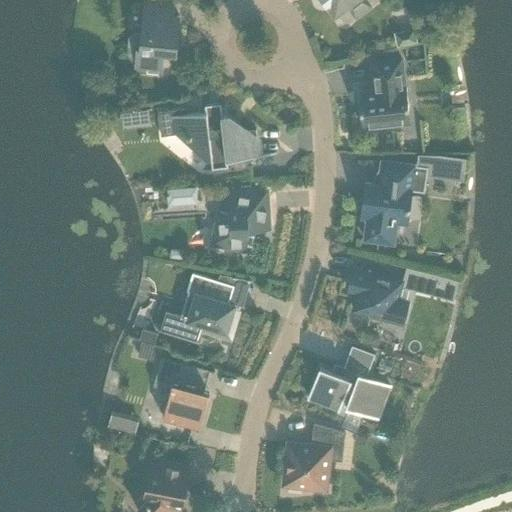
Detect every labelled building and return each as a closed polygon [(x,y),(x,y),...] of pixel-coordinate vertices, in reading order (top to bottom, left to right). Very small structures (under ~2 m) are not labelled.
[(132,34),(128,37),(126,55),(132,61),(136,62),(135,71),(161,74),(163,53),(171,54),(172,43),(177,43),(179,16),(173,15),(174,2),(155,0),(144,0),(141,34),(132,34)] [(329,5),(335,13),(347,5),(355,16),(370,5),(366,0),(322,0),(327,7),(329,5)] [(401,58),(371,61),(374,91),(359,92),(361,111),(362,111),(364,128),(409,123),(407,106),(409,106),(407,87),(404,87),(401,58)] [(330,69),(329,91),(354,92),(354,70),(330,69)] [(188,141),(207,156),(211,156),(212,168),(228,166),(227,160),(276,154),(276,153),(259,155),(256,129),(241,131),(241,129),(237,126),(232,127),(231,122),(224,116),(222,116),(221,103),(205,104),(205,111),(187,113),(186,108),(158,111),(161,136),(187,133),(188,141)] [(419,155),(418,165),(428,167),(427,169),(439,170),(438,174),(461,177),(464,159),(440,155),(419,155)] [(366,183),(361,217),(367,218),(365,239),(393,243),(396,222),(407,223),(411,190),(425,192),(427,169),(428,167),(382,161),(382,162),(385,162),(383,177),(378,185),(366,183)] [(198,203),(197,187),(166,188),(167,204),(198,203)] [(269,228),(267,190),(229,193),(230,214),(219,211),(212,244),(244,250),(249,230),(269,228)] [(364,271),(354,269),(348,290),(358,292),(354,310),(403,322),(408,301),(398,299),(402,281),(380,275),(381,271),(365,267),(364,271)] [(229,302),(234,285),(192,272),(187,291),(188,291),(181,314),(166,310),(160,330),(197,341),(201,329),(230,338),(237,317),(231,315),(235,304),(229,302)] [(453,298),(457,280),(442,276),(438,294),(453,298)] [(143,336),(142,362),(157,362),(158,336),(143,336)] [(366,376),(375,354),(352,345),(341,375),(320,367),(308,399),(338,410),(341,403),(378,417),(390,385),(366,376)] [(214,372),(214,371),(161,356),(153,385),(170,390),(163,417),(199,427),(207,399),(202,398),(209,371),(214,372)] [(113,417),(110,434),(138,438),(141,421),(113,417)] [(306,486),(306,489),(328,491),(330,470),(327,469),(329,448),(343,450),(345,433),(314,423),(311,446),(289,444),(285,483),(306,486)] [(183,500),(190,466),(151,459),(145,491),(154,492),(154,495),(137,511),(138,511),(175,511),(180,508),(183,500)]
